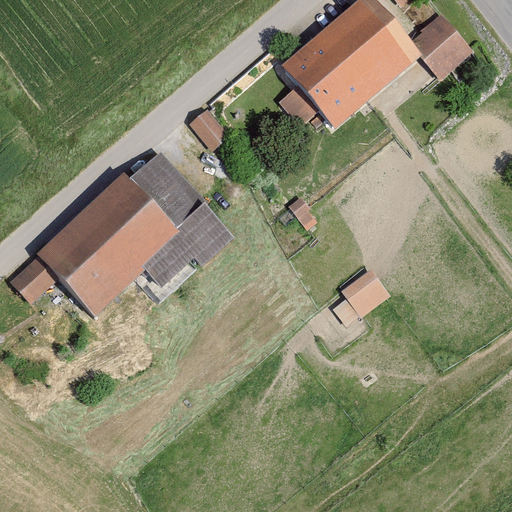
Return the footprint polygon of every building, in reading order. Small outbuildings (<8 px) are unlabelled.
[(401,50),(357,2),(273,77),(326,136),(411,61),(401,50)] [(436,19),(401,50),(411,61),(432,85),(467,54),(436,19)] [(213,107),(192,118),(208,150),(230,139),(213,107)] [(164,228),(117,178),(6,281),(29,306),(52,285),(85,319),(130,277),(152,301),(184,271),(192,280),(231,243),(193,202),(164,228)] [(343,285),(359,315),(391,298),(375,268),(343,285)] [(348,297),(335,305),(345,323),(358,315),(348,297)]
